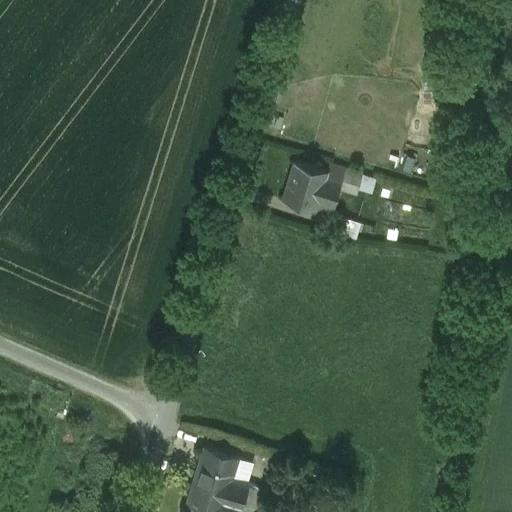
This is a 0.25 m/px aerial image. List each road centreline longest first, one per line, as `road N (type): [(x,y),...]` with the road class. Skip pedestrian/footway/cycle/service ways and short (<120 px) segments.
road 1 (unclassified): [(289,0),(164,409)]
road 2 (residential): [(164,409),(0,335)]
